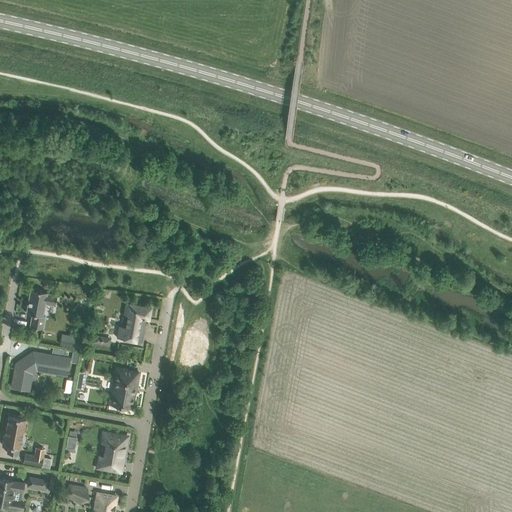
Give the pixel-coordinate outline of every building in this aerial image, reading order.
[(30,326),(43,328),(45,315),(43,315),(45,303),(55,305),(57,295),(47,293),(47,292),(30,289),(26,313),(32,314),(30,326)] [(127,302),(124,314),(128,315),(126,327),(119,326),(117,338),(141,342),(146,318),(149,319),(151,307),(127,302)] [(94,334),(93,342),(101,344),(103,336),(94,334)] [(72,336),(70,347),(79,349),(81,337),(72,336)] [(80,352),(73,351),(71,362),(78,363),(80,352)] [(37,369),(49,371),(66,374),(69,358),(33,352),(17,363),(13,386),(28,389),(31,373),(37,369)] [(109,403),(131,407),(135,388),(139,372),(126,370),(126,369),(116,367),(114,379),(115,379),(113,393),(111,392),(109,403)] [(4,434),(2,444),(8,446),(7,452),(18,454),(19,448),(20,448),(22,437),(23,430),(25,418),(19,417),(19,416),(16,415),(16,416),(9,415),(5,434),(4,434)] [(106,444),(104,456),(99,455),(97,467),(121,472),(127,436),(103,432),(101,443),(106,444)] [(68,436),(66,447),(74,449),(76,438),(68,436)] [(25,453),(23,463),(42,466),(44,453),(35,451),(34,455),(25,453)] [(28,486),(39,488),(40,478),(29,476),(28,486)] [(0,477),(0,505),(9,507),(8,510),(19,511),(21,511),(24,502),(21,502),(22,491),(24,482),(0,477)] [(65,494),(70,497),(81,504),(88,497),(86,487),(69,484),(65,494)] [(96,511),(113,511),(117,496),(98,492),(96,502),(98,502),(96,511)]
